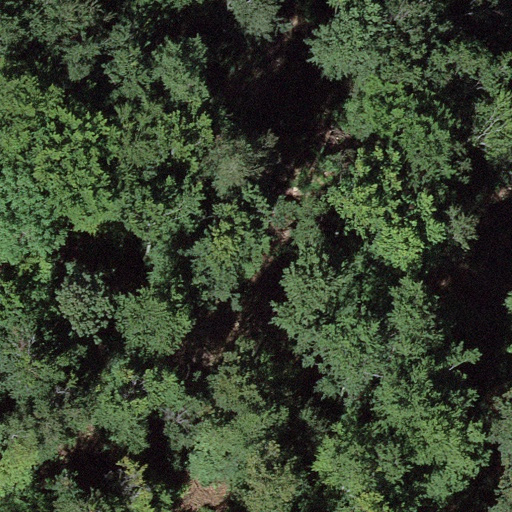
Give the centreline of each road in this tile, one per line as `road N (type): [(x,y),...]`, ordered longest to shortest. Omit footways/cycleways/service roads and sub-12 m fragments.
road 1 (track): [(511,310),(0,16)]
road 2 (track): [(369,511),(0,233)]
